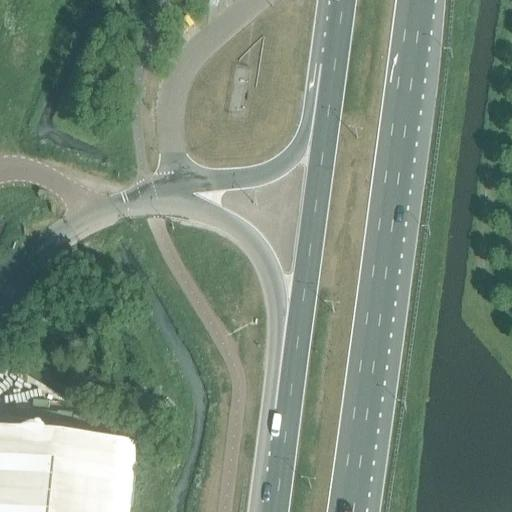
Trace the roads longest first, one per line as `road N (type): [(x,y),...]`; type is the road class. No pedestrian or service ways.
road 1 (primary): [(347,511),(421,0)]
road 2 (primary): [(326,129),(299,325)]
road 3 (primary): [(172,190),(256,243),(299,325)]
road 4 (primary): [(299,325),(276,511)]
road 5 (primary): [(326,129),(277,170),(172,190)]
road 6 (primary): [(341,0),(326,129)]
road 7 (unclassified): [(92,223),(33,259),(0,300)]
